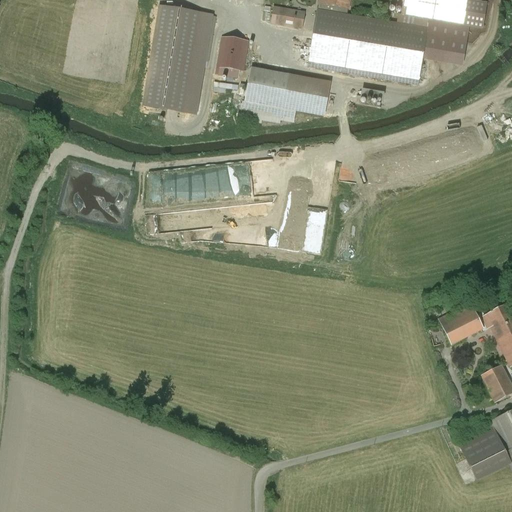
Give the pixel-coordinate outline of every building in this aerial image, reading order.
[(319,0),(317,11),(347,16),(349,0),(319,0)] [(466,0),(404,0),(401,15),(462,26),(466,0)] [(206,16),(160,8),(143,107),(196,116),(213,17),(206,16)] [(304,14),(281,10),(278,25),(301,29),(304,14)] [(427,30),(347,16),(317,11),(309,62),(418,81),(427,30)] [(248,42),(221,39),(215,76),(238,79),(239,71),(243,72),(248,42)] [(290,77),(250,70),(244,103),(285,110),(290,77)] [(331,84),(290,77),(285,110),(326,117),(331,84)] [(355,102),(379,106),(381,93),(358,89),(355,102)] [(470,305),(438,321),(451,346),(483,331),(478,321),(470,305)] [(511,311),(509,305),(481,319),(487,329),(492,327),(497,338),(495,338),(510,368),(511,367),(511,311)] [(511,395),(511,389),(501,367),(481,377),(495,404),(511,395)] [(492,429),(459,446),(476,481),(510,464),(511,468),(511,412),(489,424),(492,429)]
